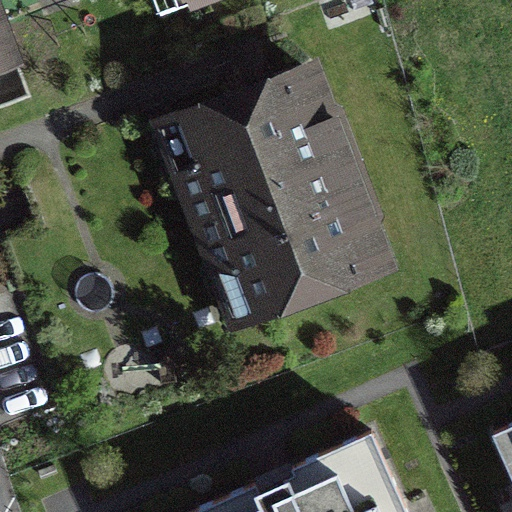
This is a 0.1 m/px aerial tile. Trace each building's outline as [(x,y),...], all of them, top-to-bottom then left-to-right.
[(173,0),(178,10),(205,0),(173,0)] [(0,75),(12,70),(0,38),(0,75)] [(228,335),(384,276),(306,69),(150,127),(228,335)] [(511,432),(487,444),(511,497),(511,432)] [(402,511),(369,440),(216,511),(402,511)]
